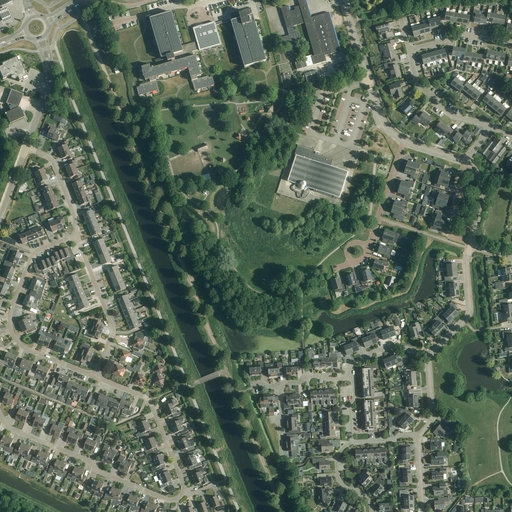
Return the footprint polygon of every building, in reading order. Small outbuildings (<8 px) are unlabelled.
[(331,53),(322,15),(302,19),(297,0),(296,0),(290,2),(291,8),(285,9),(289,26),(297,24),(305,57),(303,58),(303,56),(295,58),(298,67),(300,68),(306,66),(309,67),(310,70),(314,69),(315,69),(316,68),(318,59),(319,55),(324,54),(331,53)] [(494,15),(492,23),(498,24),(500,12),(497,11),(497,9),(498,6),(495,5),(495,9),(494,11),(494,15)] [(6,7),(0,10),(0,15),(4,24),(12,20),(6,7)] [(265,61),(252,15),(250,8),(231,14),(232,19),(215,24),(198,29),(193,30),(196,41),(195,41),(195,42),(181,46),(171,13),(151,18),(162,58),(167,57),(168,61),(171,60),(172,62),(155,67),(154,64),(141,67),(145,81),(149,80),(150,82),(139,85),(139,87),(136,88),(138,96),(159,90),(155,78),(188,68),(194,91),(215,85),(212,76),(209,77),(208,76),(197,79),(197,77),(201,76),(195,55),(193,56),(192,52),(221,43),(216,25),(232,21),(245,67),(265,61)] [(480,24),(482,12),(474,10),(473,14),(475,15),(474,23),(480,24)] [(434,19),(436,28),(442,26),(440,18),(437,19),(436,15),(433,16),(434,19)] [(429,24),(431,29),(436,28),(434,19),(431,20),(430,17),(427,17),(429,24)] [(422,22),(423,25),(426,34),(431,32),(431,29),(429,24),(426,25),(425,21),(422,22)] [(375,26),(377,31),(378,31),(379,36),(385,34),(387,40),(395,38),(392,27),(397,26),(396,22),(388,24),(388,23),(375,26)] [(417,23),(418,27),(420,35),(426,34),(423,25),(420,26),(419,23),(417,23)] [(420,35),(418,27),(414,28),(413,24),(411,25),(412,29),(414,37),(420,35)] [(395,46),(393,41),(386,43),(387,45),(381,47),(382,51),(383,51),(384,54),(393,52),(391,46),(395,46)] [(466,50),(460,49),(458,57),(458,61),(457,63),(463,64),(463,62),(465,53),(466,50)] [(439,52),(441,60),(444,59),(445,63),(448,62),(447,59),(447,58),(445,50),(439,52)] [(393,62),(399,61),(397,56),(394,57),(393,52),(384,54),(385,57),(384,57),(385,61),(391,60),(392,62),(393,62)] [(442,64),(441,60),(439,52),(433,53),(435,62),(439,61),(440,64),(442,64)] [(427,55),(430,63),(433,62),(434,66),(436,65),(435,62),(433,53),(427,55)] [(431,67),(430,63),(427,55),(421,57),(424,65),(427,64),(428,68),(431,67)] [(27,78),(18,57),(0,65),(0,74),(2,80),(9,77),(9,78),(9,79),(14,81),(16,76),(19,82),(27,78)] [(294,61),(286,62),(287,70),(295,69),(294,61)] [(393,62),(392,62),(384,65),(385,69),(389,68),(392,80),(401,77),(398,65),(394,66),(393,62)] [(296,80),(306,78),(305,72),(295,74),(296,80)] [(455,89),(461,82),(458,80),(460,77),(459,75),(456,78),(450,85),(455,89)] [(462,90),(465,85),(463,83),(465,81),(463,79),(461,82),(455,89),(460,92),(462,90)] [(466,94),(472,87),(469,85),(472,82),(470,80),(467,83),(465,85),(462,90),(466,94)] [(394,94),(396,99),(403,97),(400,86),(403,85),(402,81),(396,82),(396,85),(389,87),(391,94),(394,94)] [(471,98),(477,90),(474,88),(477,86),(474,84),(472,87),(466,94),(471,98)] [(477,90),(471,98),(476,101),(482,94),(479,92),(481,89),(479,87),(477,90)] [(10,124),(24,117),(20,108),(18,108),(23,95),(11,90),(6,104),(7,104),(10,111),(5,114),(10,124)] [(487,105),(493,98),(490,96),(492,93),(490,91),(488,94),(482,101),(487,105)] [(493,98),(487,105),(492,109),(497,102),(495,100),(497,97),(495,95),(493,98)] [(407,116),(414,109),(411,106),(414,104),(408,98),(403,103),(405,106),(401,110),(407,116)] [(497,112),(502,106),(499,103),(502,101),(500,99),(497,102),(492,109),(497,112)] [(502,106),(497,112),(501,116),(507,110),(504,107),(506,104),(504,103),(502,106)] [(432,120),(427,116),(428,115),(424,113),(420,117),(417,115),(412,122),(417,125),(420,121),(427,127),(432,120)] [(440,134),(443,136),(444,135),(448,138),(454,131),(447,125),(446,126),(440,122),(434,130),(440,134)] [(49,125),(46,131),(49,133),(47,137),(52,139),(56,131),(57,129),(49,125)] [(456,144),(461,139),(462,136),(459,134),(461,131),(457,128),(453,134),(455,136),(452,140),(456,144)] [(467,131),(462,136),(461,139),(465,142),(465,143),(468,146),(472,141),(471,140),(476,134),(479,130),(477,128),(473,132),(471,131),(469,133),(467,131)] [(56,131),(52,139),(58,142),(60,138),(62,139),(65,133),(63,131),(62,133),(56,131)] [(503,143),(495,138),(492,142),(490,141),(480,152),(487,158),(486,159),(494,165),(499,159),(498,158),(499,157),(500,158),(507,149),(501,145),(503,143)] [(60,154),(69,150),(67,145),(69,144),(68,141),(61,144),(62,146),(58,148),(60,154)] [(315,155),(313,154),(314,150),(298,145),(292,161),(295,162),(289,181),(297,183),(297,184),(297,185),(297,186),(297,187),(298,188),(299,189),(300,190),(301,190),(302,191),(303,190),(304,190),(305,190),(306,190),(307,189),(307,188),(308,187),(314,188),(313,191),(339,200),(342,193),(340,192),(346,173),(330,168),(333,160),(318,155),(319,154),(316,153),(315,155)] [(69,150),(60,154),(62,159),(67,157),(68,160),(74,158),(73,155),(71,156),(69,150)] [(68,173),(76,170),(74,164),(76,163),(75,160),(69,163),(70,166),(66,167),(68,173)] [(406,167),(416,171),(416,170),(417,168),(419,168),(421,163),(416,161),(415,164),(408,161),(406,167)] [(416,171),(406,167),(406,168),(404,173),(411,175),(410,178),(416,180),(417,175),(415,174),(416,171)] [(37,178),(46,175),(44,169),(40,171),(38,168),(32,171),(33,174),(35,173),(37,178)] [(439,178),(449,181),(451,176),(444,173),(445,170),(439,169),(438,174),(440,175),(439,178)] [(76,170),(68,173),(70,178),(74,177),(75,179),(82,177),(81,174),(78,175),(76,170)] [(407,180),(409,176),(398,172),(396,177),(407,180)] [(46,175),(37,178),(34,179),(38,188),(45,185),(44,182),(48,180),(46,175)] [(449,181),(439,178),(438,181),(436,180),(434,186),(440,188),(441,185),(447,187),(449,182),(449,181)] [(74,190),(83,186),(81,181),(72,184),(74,190)] [(399,187),(410,191),(410,190),(411,187),(413,188),(415,182),(409,181),(408,183),(401,181),(399,187)] [(43,192),(38,193),(39,197),(44,195),(52,191),(50,186),(42,189),(43,192)] [(83,186),(74,190),(76,195),(85,192),(83,186)] [(409,194),(410,191),(399,187),(400,187),(398,193),(404,195),(403,198),(409,200),(411,195),(409,194)] [(438,196),(437,199),(447,203),(449,197),(442,195),(443,192),(438,190),(436,195),(438,196)] [(52,191),(44,195),(46,200),(55,197),(52,191)] [(79,201),(87,197),(85,192),(76,195),(79,201)] [(401,200),(402,196),(391,192),(390,196),(401,200)] [(46,200),(48,205),(57,202),(55,197),(46,200)] [(87,197),(79,201),(81,206),(89,203),(87,197)] [(435,199),(432,207),(438,209),(439,206),(445,209),(447,203),(437,199),(435,199)] [(395,201),(393,207),(403,210),(404,207),(406,207),(408,202),(402,200),(401,203),(395,201)] [(57,202),(48,205),(50,211),(59,208),(57,202)] [(92,210),(83,214),(85,219),(94,215),(93,213),(95,212),(101,210),(101,208),(100,207),(93,209),(94,211),(93,211),(92,210)] [(401,216),(403,210),(393,207),(391,213),(398,215),(397,218),(403,220),(404,217),(401,216)] [(435,221),(445,224),(447,218),(440,216),(441,213),(436,211),(435,214),(437,215),(435,221)] [(86,223),(96,220),(94,215),(85,219),(86,223)] [(60,220),(55,222),(58,230),(64,228),(62,224),(65,223),(63,218),(62,216),(59,218),(60,220)] [(96,220),(86,223),(88,228),(98,224),(96,220)] [(445,224),(435,221),(433,227),(431,226),(430,229),(436,231),(437,228),(443,230),(445,224)] [(58,230),(55,222),(49,224),(48,222),(46,223),(48,230),(51,228),(53,233),(58,230)] [(90,232),(100,229),(98,224),(88,228),(90,232)] [(34,226),(35,230),(39,238),(44,236),(41,227),(39,228),(37,225),(34,226)] [(100,229),(90,232),(92,237),(101,233),(100,229)] [(34,240),(39,238),(35,230),(30,232),(34,240)] [(395,233),(395,234),(385,231),(383,238),(389,240),(388,243),(394,245),(395,242),(396,243),(399,234),(395,233)] [(25,234),(28,243),(34,240),(30,232),(25,234)] [(23,245),(28,243),(25,234),(19,236),(23,245)] [(2,240),(15,245),(16,241),(4,236),(2,240)] [(95,247),(105,244),(103,239),(93,243),(95,247)] [(97,252),(107,248),(105,244),(95,247),(97,252)] [(389,259),(393,247),(389,245),(388,248),(380,245),(378,252),(384,255),(383,258),(389,259)] [(12,256),(20,260),(22,254),(16,252),(17,249),(11,247),(8,254),(12,256)] [(107,248),(97,252),(99,256),(108,253),(107,248)] [(67,249),(62,250),(65,259),(66,261),(71,259),(74,258),(74,256),(73,256),(72,253),(69,255),(67,249)] [(66,261),(65,259),(62,250),(57,252),(61,261),(63,259),(64,262),(66,261)] [(58,262),(61,261),(57,252),(53,254),(54,257),(56,262),(57,265),(59,264),(58,262)] [(101,261),(110,257),(108,253),(99,256),(101,261)] [(6,259),(5,263),(11,265),(12,262),(17,264),(18,265),(20,260),(12,256),(8,254),(6,259)] [(54,257),(49,259),(52,267),(55,266),(56,268),(58,267),(57,265),(56,262),(54,257)] [(110,257),(101,261),(102,266),(112,262),(110,257)] [(379,271),(382,272),(383,271),(385,266),(387,267),(389,261),(383,259),(382,262),(375,260),(373,267),(379,269),(379,271)] [(49,272),(48,269),(44,261),(39,263),(40,264),(37,265),(40,272),(43,271),(44,274),(49,272)] [(447,272),(457,271),(456,264),(450,265),(450,262),(443,262),(444,268),(447,268),(447,272)] [(7,268),(5,272),(13,275),(15,270),(10,268),(11,265),(5,263),(3,266),(7,268)] [(109,275),(119,271),(117,266),(107,270),(109,275)] [(504,276),(510,275),(509,269),(503,270),(502,267),(496,267),(496,271),(497,271),(500,270),(501,276),(504,276)] [(362,286),(367,284),(367,282),(371,280),(369,270),(361,272),(363,279),(360,280),(362,286)] [(111,279),(121,275),(119,271),(109,275),(111,279)] [(457,271),(447,272),(447,275),(444,275),(445,281),(451,281),(451,278),(458,277),(457,271)] [(0,275),(0,279),(4,281),(6,278),(11,280),(13,275),(5,272),(3,276),(0,275)] [(69,284),(79,280),(77,274),(65,279),(66,282),(68,281),(69,284)] [(354,285),(355,289),(360,287),(358,280),(356,281),(354,274),(346,276),(349,287),(354,285)] [(121,275),(111,279),(113,284),(122,280),(121,275)] [(394,282),(396,278),(389,276),(386,285),(390,286),(394,282)] [(331,287),(332,291),(334,290),(335,293),(345,290),(344,284),(341,285),(339,278),(332,280),(333,287),(331,287)] [(0,288),(7,291),(9,286),(3,284),(4,281),(0,279),(0,288)] [(31,284),(44,289),(47,281),(41,279),(40,282),(33,279),(31,284)] [(70,290),(81,285),(79,280),(69,284),(70,286),(69,287),(70,290)] [(115,288),(124,284),(122,280),(113,284),(115,288)] [(450,291),(459,291),(458,284),(452,285),(452,281),(445,282),(445,285),(449,285),(450,291)] [(42,294),(44,289),(31,284),(29,290),(31,290),(36,292),(35,295),(42,298),(43,295),(42,294)] [(124,284),(115,288),(117,293),(126,289),(124,284)] [(81,285),(70,290),(71,292),(72,291),(74,294),(83,290),(81,285)] [(74,300),(85,296),(83,290),(74,294),(75,297),(73,298),(74,300)] [(459,291),(450,291),(450,298),(446,298),(447,300),(449,301),(453,301),(452,298),(459,297),(459,291)] [(120,304),(129,300),(128,298),(130,297),(129,294),(117,299),(120,304)] [(27,295),(25,300),(37,305),(39,300),(40,301),(42,298),(35,295),(34,298),(29,296),(27,295)] [(78,305),(88,301),(85,296),(74,300),(75,303),(77,302),(78,305)] [(25,300),(23,305),(30,308),(29,311),(30,311),(36,314),(37,311),(36,310),(36,309),(35,308),(37,305),(25,300)] [(122,309),(133,305),(132,303),(130,303),(129,300),(120,304),(122,309)] [(88,301),(78,305),(79,308),(77,308),(78,311),(90,306),(88,301)] [(446,310),(454,318),(458,314),(454,309),(456,307),(452,302),(449,304),(450,305),(446,310)] [(505,312),(511,311),(511,304),(506,306),(506,303),(500,304),(500,310),(504,309),(505,312)] [(133,305),(122,309),(124,315),(133,311),(132,308),(134,308),(133,305)] [(449,323),(454,318),(446,310),(444,312),(443,311),(438,316),(443,320),(445,318),(449,323)] [(126,320),(137,316),(136,313),(134,314),(133,311),(124,315),(126,320)] [(502,323),(511,321),(511,318),(511,311),(505,312),(505,315),(501,316),(502,323)] [(21,328),(33,323),(31,319),(32,318),(30,314),(25,317),(26,320),(19,322),(21,328)] [(128,326),(137,322),(136,319),(138,318),(137,316),(126,320),(128,326)] [(433,326),(439,332),(444,328),(440,323),(442,321),(437,316),(433,320),(436,323),(433,326)] [(93,329),(102,333),(104,328),(102,327),(103,324),(92,319),(90,325),(94,326),(93,329)] [(137,322),(128,326),(130,331),(141,326),(140,324),(139,324),(137,322)] [(33,323),(21,328),(23,333),(30,330),(31,333),(37,330),(36,327),(35,328),(33,323)] [(412,339),(419,337),(418,333),(421,331),(418,323),(412,325),(413,329),(409,330),(412,339)] [(435,337),(439,332),(433,326),(431,328),(430,327),(428,327),(426,328),(426,327),(423,330),(426,332),(425,333),(430,338),(433,335),(435,337)] [(387,330),(390,338),(396,336),(393,327),(387,330)] [(390,338),(387,330),(383,331),(381,328),(376,330),(378,336),(381,335),(384,341),(390,338)] [(100,338),(102,333),(93,329),(92,332),(88,330),(86,336),(92,338),(93,335),(100,338)] [(43,346),(48,333),(40,330),(38,335),(41,337),(38,343),(43,346)] [(145,337),(147,337),(144,330),(135,334),(136,336),(136,337),(135,337),(131,346),(134,347),(133,350),(139,352),(140,350),(142,350),(143,350),(144,347),(144,345),(143,345),(144,341),(143,340),(145,337)] [(368,337),(371,345),(377,343),(375,337),(377,336),(375,331),(367,334),(368,337)] [(508,342),(511,341),(511,335),(509,335),(509,332),(502,333),(503,339),(507,339),(508,342)] [(54,342),(56,336),(57,334),(54,333),(53,335),(48,333),(43,346),(48,348),(51,341),(54,342)] [(59,352),(64,339),(59,337),(59,338),(56,336),(54,342),(56,343),(54,350),(59,352)] [(371,345),(368,337),(365,339),(364,336),(361,337),(361,336),(358,337),(360,343),(363,342),(365,348),(371,345)] [(349,345),(353,353),(359,350),(356,345),(359,344),(357,338),(351,340),(352,343),(349,345)] [(64,339),(59,352),(64,354),(66,349),(69,350),(72,343),(64,339)] [(339,345),(342,351),(344,350),(347,355),(353,353),(349,345),(347,346),(345,343),(339,345)] [(83,353),(92,357),(94,352),(88,349),(89,346),(82,344),(80,349),(84,350),(83,353)] [(161,356),(157,357),(158,361),(166,358),(164,354),(162,349),(159,350),(161,356)] [(130,358),(131,354),(122,350),(120,353),(121,353),(119,359),(125,362),(125,361),(127,362),(129,357),(130,358)] [(319,369),(319,359),(314,359),(314,355),(314,354),(312,354),(311,351),(309,351),(309,359),(313,359),(313,364),(313,369),(319,369)] [(9,363),(13,355),(7,353),(5,358),(2,356),(0,361),(0,363),(3,365),(3,363),(8,366),(9,363)] [(78,354),(76,360),(82,362),(84,363),(86,360),(90,362),(92,357),(83,353),(82,356),(78,354)] [(331,353),(332,358),(331,358),(331,368),(337,368),(337,358),(341,357),(341,353),(335,353),(331,353)] [(16,370),(18,363),(16,362),(18,357),(13,355),(9,363),(8,366),(13,368),(12,368),(16,370)] [(389,358),(392,367),(398,364),(399,366),(403,365),(400,359),(397,360),(395,356),(389,358)] [(386,369),(392,367),(389,358),(383,361),(385,365),(382,367),(384,372),(387,371),(386,369)] [(25,369),(28,361),(23,359),(21,364),(18,363),(16,370),(23,373),(25,369)] [(31,376),(34,369),(31,368),(33,363),(28,361),(25,369),(29,371),(28,375),(31,376)] [(255,366),(256,376),(261,375),(261,368),(263,368),(263,362),(258,362),(258,366),(255,366)] [(273,364),(274,377),(280,377),(279,370),(282,369),(281,362),(273,363),(273,364)] [(292,366),(292,376),(298,375),(297,368),(300,368),(299,362),(291,363),(292,366)] [(256,376),(255,366),(251,366),(251,363),(247,363),(247,369),(250,369),(250,376),(256,376)] [(292,376),(292,366),(288,366),(288,363),(283,363),(283,369),(286,369),(287,376),(292,376)] [(274,377),(273,364),(265,365),(266,371),(268,371),(269,378),(274,377)] [(123,373),(125,368),(116,365),(112,374),(119,377),(121,372),(123,373)] [(41,376),(44,368),(39,366),(37,370),(34,369),(31,376),(39,380),(41,376)] [(161,374),(164,368),(157,366),(155,372),(158,373),(157,375),(153,384),(162,388),(165,381),(160,379),(161,377),(160,376),(161,374)] [(361,379),(373,378),(372,369),(373,369),(378,368),(378,366),(364,366),(364,369),(360,369),(360,370),(361,370),(361,373),(359,373),(359,376),(361,376),(361,379)] [(41,376),(39,380),(47,383),(50,376),(47,375),(49,370),(44,368),(41,376)] [(407,380),(416,380),(415,373),(410,373),(410,370),(402,371),(403,377),(406,377),(407,380)] [(62,385),(65,376),(60,374),(57,382),(56,385),(61,387),(62,385)] [(143,387),(146,380),(142,378),(143,376),(138,374),(134,383),(143,387)] [(64,389),(66,389),(69,381),(70,379),(65,376),(62,385),(65,386),(64,389)] [(362,388),(373,388),(373,378),(361,379),(361,382),(359,382),(359,385),(362,385),(362,388)] [(404,390),(411,390),(411,387),(416,386),(416,380),(407,380),(407,384),(403,384),(403,390),(404,390)] [(74,383),(69,381),(66,389),(65,392),(67,393),(68,390),(71,391),(74,383)] [(75,396),(79,385),(74,383),(71,391),(74,392),(73,395),(75,396)] [(81,396),(84,387),(79,385),(75,396),(77,397),(78,394),(81,396)] [(84,387),(81,396),(80,398),(85,400),(84,402),(89,404),(93,394),(89,393),(88,395),(87,395),(89,390),(84,387)] [(373,388),(362,388),(362,392),(360,392),(360,395),(362,395),(362,398),(374,398),(374,397),(373,388)] [(7,405),(7,404),(11,395),(8,393),(9,390),(5,389),(2,395),(5,396),(2,403),(7,405)] [(408,407),(408,408),(410,408),(417,407),(417,395),(413,396),(412,390),(411,390),(404,390),(405,399),(409,399),(409,403),(408,403),(407,403),(407,404),(407,405),(407,406),(408,407)] [(11,395),(7,404),(12,406),(14,400),(17,402),(20,395),(16,393),(14,396),(11,395)] [(96,405),(101,407),(106,396),(100,394),(99,397),(97,402),(96,405)] [(268,404),(268,395),(263,395),(263,397),(261,397),(257,397),(258,402),(259,402),(259,404),(260,404),(261,409),(269,408),(268,404)] [(268,395),(268,404),(272,404),(272,408),(278,407),(278,396),(272,396),(272,395),(268,395)] [(300,400),(299,395),(293,396),(293,405),(297,404),(297,408),(303,407),(303,400),(300,400)] [(106,409),(111,398),(106,396),(101,407),(106,409)] [(289,405),(293,405),(293,396),(286,396),(286,398),(283,398),(284,409),(290,409),(289,405)] [(112,409),(116,400),(111,398),(106,409),(108,410),(109,407),(112,409)] [(165,412),(175,408),(174,405),(177,404),(175,399),(168,402),(169,405),(163,407),(164,408),(163,408),(165,412)] [(121,402),(120,402),(116,400),(112,409),(111,411),(116,414),(117,411),(121,402)] [(127,402),(122,400),(120,402),(121,402),(117,411),(119,412),(121,409),(124,410),(127,402)] [(363,411),(375,410),(374,401),(362,401),(362,402),(363,402),(363,405),(361,405),(361,408),(363,408),(363,411)] [(127,402),(124,410),(122,413),(130,416),(131,413),(129,412),(132,404),(127,402)] [(18,413),(15,419),(20,421),(24,411),(25,408),(21,406),(18,405),(15,412),(18,413)] [(175,408),(165,412),(166,416),(167,416),(167,417),(173,414),(174,417),(181,414),(180,411),(177,413),(175,408)] [(24,411),(20,421),(25,423),(28,417),(30,418),(33,411),(29,410),(27,412),(24,411)] [(364,421),(375,420),(375,410),(363,411),(363,415),(361,415),(361,417),(363,417),(364,421)] [(401,417),(409,425),(413,420),(410,417),(412,415),(408,411),(407,411),(401,417)] [(37,429),(37,428),(41,418),(39,417),(40,414),(35,412),(32,419),(35,420),(32,427),(37,429)] [(287,425),(296,424),(296,420),(298,420),(298,415),(292,415),(292,418),(287,419),(287,425)] [(172,429),(182,425),(181,422),(183,422),(183,420),(183,419),(182,416),(175,419),(176,422),(170,424),(171,425),(170,425),(172,429)] [(41,418),(37,428),(42,430),(45,424),(47,425),(50,419),(45,417),(44,419),(41,418)] [(405,430),(409,425),(402,419),(398,424),(395,421),(394,423),(398,427),(400,425),(405,430)] [(139,429),(150,425),(149,425),(147,420),(141,422),(140,420),(133,422),(134,423),(131,424),(132,426),(138,426),(139,429)] [(375,420),(364,421),(364,424),(362,424),(362,427),(364,427),(364,430),(368,430),(368,433),(377,432),(377,429),(376,429),(375,420)] [(54,437),(54,436),(58,427),(55,425),(55,422),(51,421),(49,427),(51,428),(49,435),(54,437)] [(58,427),(54,436),(59,438),(61,432),(64,433),(67,427),(64,426),(65,425),(59,423),(58,427)] [(296,424),(287,425),(288,431),(294,431),(294,434),(300,433),(300,428),(296,428),(296,424)] [(150,425),(139,429),(140,432),(136,435),(137,438),(139,437),(139,438),(146,435),(145,432),(151,430),(150,425)] [(182,425),(172,429),(173,433),(174,433),(174,434),(180,431),(181,434),(188,431),(186,427),(183,428),(182,425)] [(445,429),(440,425),(433,433),(437,436),(439,434),(442,437),(445,434),(447,436),(452,431),(447,427),(445,429)] [(75,434),(77,430),(73,428),(71,429),(69,428),(66,434),(69,435),(66,442),(71,444),(71,443),(75,434)] [(75,434),(71,443),(76,445),(78,439),(81,440),(84,434),(79,432),(78,435),(75,434)] [(177,442),(179,446),(189,442),(188,439),(191,438),(189,433),(182,436),(183,439),(177,441),(178,442),(177,442)] [(88,450),(92,441),(93,438),(86,435),(83,441),(86,442),(83,449),(88,451),(88,450)] [(286,445),(295,444),(295,441),(298,441),(297,435),(290,435),(290,438),(286,439),(286,445)] [(0,450),(2,447),(4,448),(8,438),(3,436),(1,442),(0,441),(0,450)] [(145,443),(146,446),(156,442),(154,437),(148,440),(147,437),(140,440),(142,443),(145,443)] [(8,438),(4,448),(7,449),(6,451),(11,453),(14,447),(11,446),(13,440),(9,438),(8,438)] [(92,441),(88,450),(93,452),(95,446),(98,448),(101,441),(100,441),(101,439),(98,438),(98,439),(96,439),(95,442),(92,441)] [(430,443),(431,451),(442,450),(441,443),(443,442),(443,440),(436,439),(436,443),(430,443)] [(192,441),(189,442),(179,446),(180,450),(181,450),(181,451),(187,449),(188,451),(195,449),(194,446),(195,445),(193,442),(192,441)] [(330,444),(330,441),(318,441),(319,448),(321,447),(322,453),(333,452),(332,444),(330,444)] [(156,442),(146,446),(143,447),(146,455),(152,452),(151,450),(158,447),(156,442)] [(19,454),(22,455),(26,446),(21,444),(19,450),(16,448),(13,454),(19,456),(19,454)] [(106,463),(111,450),(109,449),(110,446),(105,444),(101,454),(104,455),(101,461),(106,463)] [(295,444),(286,445),(287,452),(291,451),(291,454),(299,454),(298,444),(295,444)] [(26,446),(22,455),(25,456),(24,459),(29,461),(32,455),(29,454),(31,447),(27,445),(26,446)] [(400,455),(410,454),(410,448),(404,448),(404,445),(397,445),(398,451),(402,451),(402,455),(400,455)] [(380,459),(381,458),(384,458),(385,463),(387,463),(387,458),(386,458),(385,448),(379,449),(380,459)] [(375,464),(375,459),(374,459),(373,449),(367,450),(368,459),(369,459),(372,459),(373,464),(375,464)] [(374,459),(375,459),(378,459),(379,464),(381,463),(381,458),(380,459),(379,449),(373,449),(374,459)] [(111,450),(106,463),(111,465),(114,459),(116,460),(119,454),(116,452),(116,451),(113,450),(112,451),(111,450)] [(186,464),(196,459),(195,457),(198,455),(196,450),(189,453),(190,456),(184,458),(185,459),(184,459),(186,464)] [(361,450),(361,460),(366,459),(367,464),(369,464),(369,459),(368,459),(367,450),(361,450)] [(34,456),(32,462),(39,465),(44,453),(39,451),(37,457),(34,456)] [(45,452),(44,453),(39,465),(47,468),(50,462),(47,461),(49,454),(45,452)] [(443,465),(443,458),(446,457),(446,453),(438,453),(439,456),(431,457),(432,465),(438,464),(438,465),(443,465)] [(153,460),(154,463),(164,459),(162,454),(156,456),(155,454),(148,456),(150,461),(153,460)] [(410,454),(400,455),(400,461),(398,461),(399,464),(408,464),(407,461),(411,460),(410,454)] [(123,471),(127,462),(124,461),(124,457),(120,456),(116,465),(119,467),(118,470),(122,472),(123,471)] [(164,459),(154,463),(156,467),(152,469),(153,472),(161,469),(160,466),(167,463),(165,459),(164,459)] [(196,459),(186,464),(187,468),(188,467),(188,468),(194,466),(195,468),(202,466),(201,462),(198,463),(196,459)] [(322,462),(322,459),(313,459),(313,464),(319,464),(320,470),(330,469),(329,462),(322,462)] [(57,474),(58,472),(62,462),(57,460),(54,466),(51,464),(48,473),(52,475),(52,473),(54,472),(57,474)] [(127,462),(123,471),(128,473),(130,467),(133,469),(136,462),(131,460),(130,463),(127,462)] [(65,477),(67,471),(64,470),(67,463),(62,461),(62,462),(58,472),(57,474),(56,476),(61,478),(62,476),(65,477)] [(74,483),(76,479),(80,469),(75,467),(72,473),(69,472),(67,478),(71,479),(70,481),(74,483)] [(192,481),(203,476),(202,474),(204,473),(204,471),(203,467),(196,470),(197,473),(191,475),(191,476),(191,477),(192,481)] [(403,477),(412,477),(411,471),(405,471),(405,468),(399,468),(399,474),(403,474),(403,477)] [(80,469),(76,479),(79,480),(78,482),(83,484),(85,479),(82,477),(85,471),(80,469)] [(443,480),(443,474),(446,474),(446,469),(440,469),(440,472),(432,473),(432,476),(431,476),(431,480),(432,480),(432,481),(443,480)] [(365,488),(372,480),(368,476),(370,474),(365,470),(361,476),(363,478),(359,482),(365,488)] [(155,473),(158,481),(172,476),(171,476),(169,471),(163,473),(162,471),(155,473)] [(324,478),(324,474),(317,475),(317,481),(321,481),(321,486),(331,486),(330,477),(324,478)] [(172,476),(158,481),(161,489),(168,486),(167,483),(173,481),(172,476)] [(203,476),(192,481),(194,485),(195,484),(195,485),(201,483),(202,485),(209,483),(207,478),(204,479),(203,476)] [(379,494),(383,490),(381,488),(385,484),(385,482),(382,479),(383,478),(381,476),(374,483),(376,486),(370,492),(375,497),(378,493),(379,494)] [(412,477),(403,477),(403,481),(399,481),(400,487),(406,486),(406,483),(412,483),(412,477)] [(92,491),(95,492),(99,482),(94,480),(91,486),(88,485),(86,491),(91,493),(92,491)] [(99,482),(95,492),(98,493),(97,495),(102,497),(104,491),(101,490),(104,483),(99,482)] [(447,491),(447,490),(446,490),(445,483),(439,484),(439,487),(433,487),(433,492),(434,491),(434,496),(443,495),(444,496),(447,496),(447,495),(448,494),(447,491)] [(110,498),(113,499),(117,490),(112,488),(109,493),(106,492),(103,500),(106,501),(107,501),(108,501),(109,500),(110,498)] [(113,499),(111,503),(116,505),(117,503),(120,505),(122,499),(119,497),(122,491),(117,489),(117,490),(113,499)] [(326,508),(330,501),(326,499),(325,496),(328,496),(328,490),(318,490),(319,504),(326,508)] [(409,497),(408,490),(400,491),(400,497),(404,497),(404,503),(413,503),(413,501),(414,501),(414,498),(413,498),(413,497),(409,497)] [(128,505),(131,507),(135,497),(130,495),(128,501),(125,500),(122,506),(127,508),(128,505)] [(135,497),(131,507),(129,511),(132,511),(133,511),(134,511),(137,511),(140,506),(137,505),(140,498),(135,496),(135,497)] [(219,504),(216,497),(210,499),(214,508),(217,507),(218,511),(224,509),(222,503),(219,504)] [(434,511),(438,511),(439,511),(439,509),(444,509),(444,505),(448,505),(448,502),(448,498),(438,499),(438,502),(434,502),(434,511)] [(342,511),(346,505),(339,501),(338,504),(334,502),(330,511),(335,511),(336,511),(337,511),(342,511)] [(149,511),(153,504),(148,502),(146,508),(142,507),(140,511),(149,511)] [(207,510),(204,503),(198,505),(200,511),(210,511),(210,509),(207,510)] [(413,503),(404,503),(405,507),(401,507),(400,511),(407,511),(407,510),(414,509),(413,503)]
